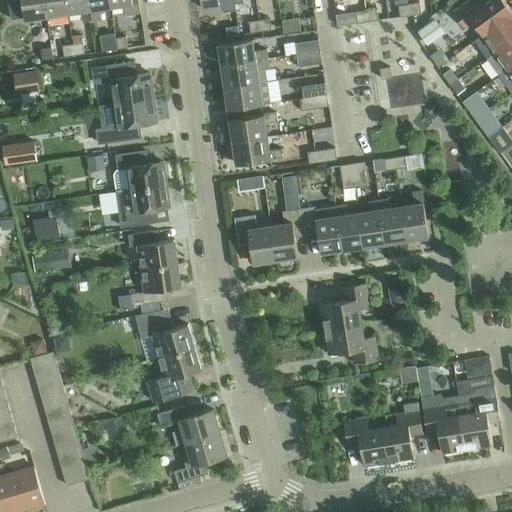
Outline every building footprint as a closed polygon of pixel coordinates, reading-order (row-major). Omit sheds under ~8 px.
[(25,19),(47,16),(44,0),(8,0),(11,19),(25,17),(25,19)] [(44,0),(47,16),(68,13),(66,0),(44,0)] [(66,0),(68,13),(81,11),(83,22),(91,21),(90,10),(88,0),(66,0)] [(110,0),(88,0),(90,10),(92,21),(102,19),(100,8),(111,7),(110,0)] [(110,0),(111,7),(124,5),(125,15),(141,12),(140,10),(138,0),(110,0)] [(236,9),(234,0),(200,0),(202,8),(217,6),(217,5),(221,5),(222,9),(225,11),(236,9)] [(234,0),(236,9),(235,3),(244,2),(243,0),(234,0)] [(474,22),(482,34),(511,12),(511,11),(503,0),(489,0),(480,7),(475,0),(469,0),(453,12),(465,28),(474,22)] [(419,2),(409,4),(410,15),(421,14),(419,2)] [(410,15),(409,4),(398,5),(400,17),(410,15)] [(376,8),(366,10),(368,21),(378,20),(376,8)] [(368,21),(366,10),(356,11),(357,23),(368,21)] [(511,12),(482,34),(495,52),(511,39),(511,14),(511,13),(511,12)] [(270,18),(259,20),(261,31),(272,30),(270,18)] [(261,31),(259,20),(249,21),(250,33),(261,31)] [(432,22),(418,32),(427,44),(440,34),(432,22)] [(90,39),(89,23),(77,24),(79,40),(90,39)] [(118,49),(116,37),(115,32),(100,35),(103,51),(118,49)] [(126,36),(116,37),(118,49),(128,47),(126,36)] [(218,44),(222,66),(268,59),(266,49),(254,51),(252,39),(218,44)] [(295,43),(296,55),(320,51),(318,39),(295,43)] [(500,74),(501,74),(511,65),(511,39),(495,52),(487,57),(500,74)] [(84,42),(73,44),(75,55),(85,54),(84,42)] [(75,55),(73,44),(62,45),(64,57),(75,55)] [(41,49),(42,60),(46,60),(53,59),(52,47),(41,49)] [(320,51),(296,55),(298,67),(322,63),(320,51)] [(222,66),(225,87),(266,81),(264,69),(269,69),(268,59),(222,66)] [(134,62),(92,68),(94,82),(111,80),(114,103),(154,97),(150,73),(136,75),(134,62)] [(511,65),(501,74),(508,85),(511,89),(511,65)] [(397,91),(424,93),(425,68),(399,66),(397,91)] [(294,81),(295,68),(277,67),(277,80),(294,81)] [(392,77),(390,67),(380,68),(382,78),(392,77)] [(443,74),(450,84),(458,79),(450,69),(443,74)] [(14,73),(17,93),(40,90),(37,70),(14,73)] [(450,84),(458,94),(465,89),(458,79),(450,84)] [(266,81),(225,87),(228,109),(270,103),(266,81)] [(301,86),(303,98),(327,94),(325,82),(301,86)] [(327,94),(303,98),(299,99),(301,110),(329,106),(327,94)] [(102,128),(97,129),(99,143),(141,137),(139,124),(157,121),(154,97),(114,103),(99,105),(102,128)] [(468,109),(476,119),(483,114),(475,104),(468,109)] [(230,119),(233,141),(267,137),(265,123),(278,121),(276,112),(261,114),(230,119)] [(476,119),(483,129),(490,124),(483,114),(476,119)] [(267,137),(233,141),(236,163),(283,157),(282,148),(269,150),(267,137)] [(35,141),(3,145),(6,163),(38,159),(35,141)] [(307,151),(309,163),(337,159),(335,147),(307,151)] [(116,170),(114,173),(116,191),(167,184),(163,161),(149,164),(147,151),(117,155),(119,169),(116,170)] [(103,155),(87,157),(89,171),(105,168),(103,155)] [(405,155),(394,157),(396,169),(406,167),(405,155)] [(396,169),(394,157),(374,160),(375,172),(396,169)] [(364,161),(352,163),(355,187),(367,185),(364,161)] [(355,187),(352,163),(340,165),(344,189),(355,187)] [(295,175),(281,177),(284,197),(298,195),(295,175)] [(116,191),(113,192),(118,227),(157,221),(156,208),(170,206),(167,184),(116,191)] [(388,198),(379,200),(386,243),(407,239),(402,205),(390,207),(388,198)] [(370,210),(359,212),(364,246),(386,243),(379,200),(369,201),(370,210)] [(424,202),(402,205),(407,239),(429,236),(424,202)] [(347,204),(336,206),(338,215),(343,249),(364,246),(359,212),(349,213),(347,204)] [(314,206),(302,207),(306,235),(318,233),(321,253),(343,249),(338,215),(336,206),(314,209),(314,206)] [(284,223),(270,225),(276,259),(297,256),(294,237),(306,235),(302,207),(297,208),(282,211),(284,223)] [(276,259),(270,225),(257,227),(255,215),(234,218),(238,245),(250,244),(253,263),(276,259)] [(34,222),(37,240),(60,237),(57,218),(34,222)] [(13,219),(1,220),(2,229),(14,228),(13,219)] [(138,245),(141,268),(178,263),(175,239),(155,242),(154,231),(129,234),(130,246),(138,245)] [(68,252),(49,255),(51,270),(70,267),(68,252)] [(178,263),(141,268),(145,292),(131,294),(133,305),(164,301),(162,289),(182,287),(178,263)] [(24,272),(13,273),(14,285),(25,284),(24,272)] [(402,280),(388,283),(390,294),(404,292),(402,280)] [(321,304),(325,329),(362,323),(359,308),(370,307),(366,284),(343,287),(345,300),(321,304)] [(153,335),(159,357),(195,347),(188,324),(174,328),(172,323),(168,324),(166,318),(164,309),(135,315),(138,326),(142,338),(153,335)] [(362,323),(325,329),(329,354),(353,350),(355,363),(378,359),(375,336),(364,337),(362,323)] [(67,336),(53,339),(56,352),(69,350),(67,336)] [(48,351),(44,338),(30,343),(34,356),(48,351)] [(195,347),(159,357),(165,376),(149,381),(150,385),(148,388),(150,396),(153,398),(154,402),(181,394),(194,390),(189,374),(202,370),(195,347)] [(30,357),(34,369),(57,363),(54,351),(30,357)] [(490,355),(465,359),(468,376),(493,372),(490,355)] [(34,369),(37,381),(60,374),(57,363),(34,369)] [(428,365),(417,367),(419,380),(419,383),(431,381),(428,365)] [(37,381),(40,392),(64,385),(60,374),(37,381)] [(40,392),(44,404),(67,397),(64,385),(40,392)] [(473,393),(459,395),(467,448),(492,444),(488,423),(500,421),(496,397),(494,385),(476,388),(473,393)] [(0,391),(0,403),(8,402),(5,390),(0,391)] [(467,448),(459,395),(444,398),(439,394),(421,397),(427,433),(438,431),(442,453),(467,448)] [(44,404),(47,415),(70,408),(67,397),(44,404)] [(398,424),(384,426),(389,461),(414,457),(411,435),(423,433),(419,409),(418,401),(404,403),(405,412),(396,413),(398,424)] [(0,403),(0,416),(11,413),(8,402),(0,403)] [(183,429),(187,442),(220,432),(213,409),(188,417),(184,405),(158,413),(161,425),(173,421),(176,431),(183,429)] [(47,415),(50,427),(74,420),(70,408),(47,415)] [(0,416),(0,428),(14,425),(11,413),(0,416)] [(121,417),(105,422),(110,439),(126,434),(121,417)] [(389,461),(384,426),(369,429),(367,418),(344,422),(348,445),(361,443),(364,465),(389,461)] [(50,427),(54,439),(77,432),(74,420),(50,427)] [(14,425),(0,428),(0,441),(18,437),(14,425)] [(54,439),(57,450),(80,443),(77,432),(54,439)] [(220,432),(187,442),(190,455),(183,457),(186,467),(174,471),(178,482),(204,475),(201,463),(227,455),(220,432)] [(57,450),(60,461),(72,458),(83,455),(80,443),(57,450)] [(8,447),(0,449),(0,452),(2,458),(2,460),(11,458),(8,447)] [(83,455),(72,458),(78,482),(90,478),(88,472),(83,455)] [(72,458),(60,461),(67,485),(78,482),(72,458)] [(35,466),(6,474),(17,511),(27,511),(29,511),(28,511),(27,510),(46,504),(35,466)] [(17,511),(6,474),(0,475),(0,511),(17,511)]
